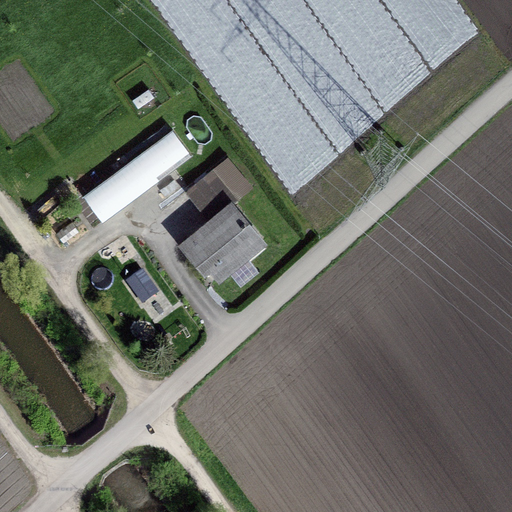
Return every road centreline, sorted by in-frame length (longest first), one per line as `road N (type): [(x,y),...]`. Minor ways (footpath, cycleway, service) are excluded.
road 1 (unclassified): [(56,495),(511,82)]
road 2 (track): [(0,204),(219,511)]
